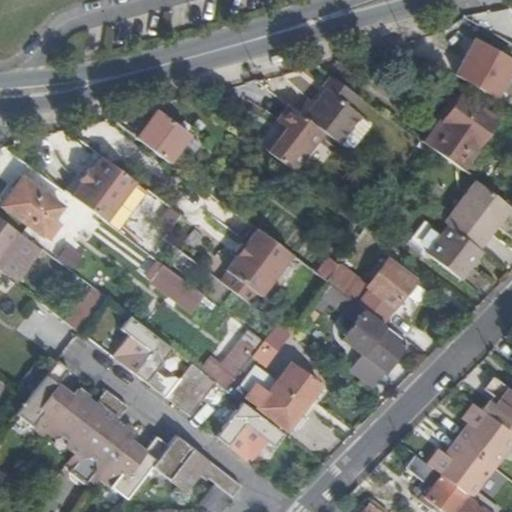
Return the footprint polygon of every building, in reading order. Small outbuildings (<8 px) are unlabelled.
[(486,71),(474,92),(500,106),(511,85),(511,66),(491,54),(482,68),(486,71)] [(325,94),(317,104),(365,139),(370,132),(357,123),(360,119),(353,114),(361,103),(331,82),(323,92),(325,94)] [(426,150),(428,152),(461,175),(497,125),(459,102),(441,128),(426,150)] [(304,122),(325,137),(351,157),(365,139),(317,104),(304,122)] [(289,111),(282,118),(318,145),(325,137),(304,122),(289,111)] [(155,115),(135,142),(168,166),(188,140),(155,115)] [(265,156),(293,177),(318,145),(282,118),(276,126),(283,131),(286,134),(283,137),(280,135),(265,156)] [(435,124),(420,145),(426,150),(441,128),(435,124)] [(80,187),(70,200),(104,225),(134,185),(100,160),(90,173),(87,171),(77,184),(80,187)] [(66,207),(24,176),(2,207),(45,236),(66,207)] [(475,186),(459,208),(494,234),(511,211),(475,186)] [(445,228),(447,230),(480,254),(494,234),(459,208),(445,228)] [(0,266),(21,239),(0,223),(0,266)] [(447,230),(441,237),(476,263),(482,256),(480,254),(447,230)] [(290,258),(256,232),(245,247),(240,247),(234,256),(235,261),(225,275),(226,276),(219,286),(250,310),(257,299),(259,300),(290,258)] [(460,284),(476,263),(441,237),(424,257),(460,284)] [(40,253),(21,239),(0,266),(0,278),(13,288),(40,253)] [(203,301),(150,262),(138,278),(191,317),(203,301)] [(328,281),(337,269),(327,262),(315,277),(325,284),(328,281)] [(387,263),(367,291),(376,298),(394,311),(415,284),(387,263)] [(367,291),(337,269),(328,281),(367,310),(376,298),(367,291)] [(391,315),(391,314),(394,311),(376,298),(367,310),(328,281),(325,284),(331,288),(367,316),(376,305),(391,315)] [(386,377),(408,347),(382,327),(367,316),(331,288),(321,302),(375,341),(362,359),(386,377)] [(103,301),(91,292),(83,302),(95,311),(103,301)] [(95,311),(83,302),(72,316),(84,326),(95,311)] [(367,316),(382,327),(391,315),(376,305),(367,316)] [(28,315),(68,346),(75,336),(63,327),(36,306),(28,315)] [(382,327),(408,347),(419,334),(408,324),(406,325),(391,314),(391,315),(382,327)] [(77,335),(84,326),(72,316),(63,327),(75,336),(77,335)] [(135,326),(126,319),(117,332),(125,338),(135,326)] [(135,326),(125,338),(111,357),(114,359),(112,362),(144,386),(153,374),(170,352),(135,326)] [(235,381),(251,360),(263,344),(248,333),(220,371),(235,381)] [(264,370),(276,354),(263,344),(251,360),(264,370)] [(54,364),(23,404),(13,417),(41,439),(44,435),(76,393),(75,392),(70,399),(64,406),(57,400),(52,401),(48,397),(55,388),(66,373),(54,364)] [(153,393),(176,411),(203,376),(190,366),(177,383),(173,380),(161,381),(153,393)] [(285,434),(319,391),(289,368),(275,387),(254,372),(239,390),(260,406),(255,412),(285,434)] [(153,374),(144,386),(153,393),(161,381),(153,374)] [(176,411),(188,420),(215,385),(203,376),(176,411)] [(490,405),(482,415),(511,437),(511,396),(493,382),(484,394),(498,406),(495,409),(490,405)] [(70,399),(55,388),(48,397),(52,401),(57,400),(64,406),(70,399)] [(325,396),(319,391),(285,434),(292,439),(325,396)] [(86,401),(76,393),(44,435),(51,440),(57,439),(64,445),(64,450),(73,457),(115,403),(104,395),(101,399),(99,398),(93,406),(90,409),(84,404),(86,401)] [(115,403),(73,457),(79,462),(86,461),(93,466),(94,473),(100,478),(97,483),(98,483),(123,451),(128,444),(134,438),(122,428),(119,432),(113,427),(115,423),(125,411),(115,403)] [(214,439),(245,464),(248,461),(250,462),(265,444),(275,430),(240,405),(214,439)] [(511,437),(482,415),(473,408),(462,423),(469,429),(458,443),(492,469),(511,443),(511,437)] [(122,428),(115,423),(113,427),(119,432),(122,428)] [(273,450),(283,437),(275,430),(265,444),(273,450)] [(123,451),(98,483),(124,503),(151,471),(167,450),(166,450),(154,440),(143,456),(136,465),(132,462),(131,457),(123,451)] [(207,465),(174,440),(166,450),(167,450),(174,441),(206,465),(207,465)] [(167,450),(151,471),(183,496),(197,478),(206,465),(174,441),(167,450)] [(492,469),(458,443),(446,459),(439,454),(428,468),(484,511),(496,511),(473,494),(492,469)] [(128,444),(123,451),(131,457),(132,462),(136,465),(143,456),(128,444)] [(484,511),(428,468),(421,463),(411,475),(425,486),(413,501),(427,511),(484,511)] [(214,471),(214,470),(207,465),(206,465),(197,478),(204,484),(206,482),(214,471)] [(240,491),(240,490),(214,470),(214,471),(206,482),(214,489),(199,508),(201,509),(216,490),(231,502),(240,491)] [(201,509),(204,511),(224,511),(232,502),(231,502),(216,490),(201,509)]
